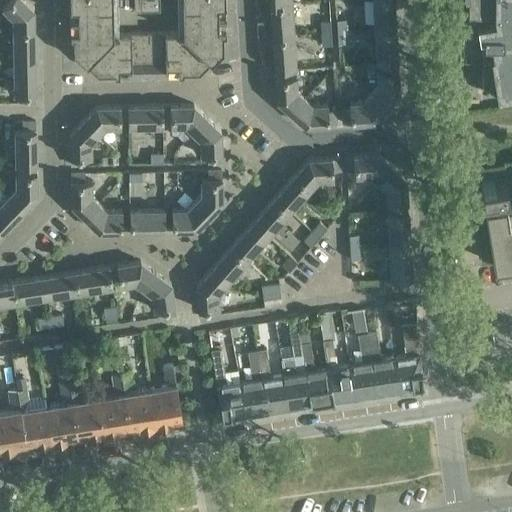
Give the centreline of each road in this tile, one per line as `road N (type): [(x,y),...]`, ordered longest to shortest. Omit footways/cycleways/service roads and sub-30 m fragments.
road 1 (residential): [(424,164),(385,136),(300,142),(252,102),(248,0)]
road 2 (residential): [(442,409),(424,164)]
road 3 (residential): [(442,409),(206,447)]
road 4 (residential): [(206,447),(0,480)]
road 5 (residential): [(53,201),(50,0)]
road 6 (residential): [(424,164),(413,0)]
